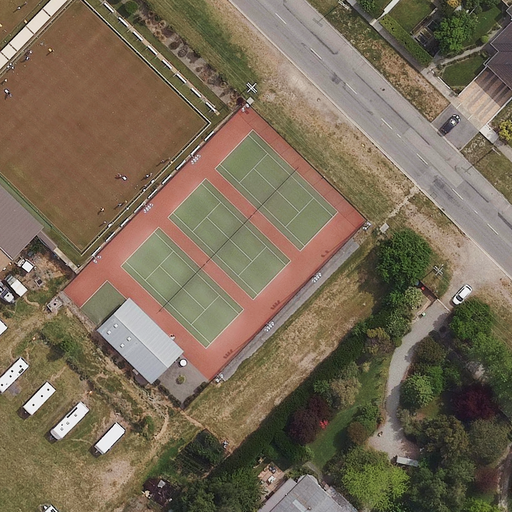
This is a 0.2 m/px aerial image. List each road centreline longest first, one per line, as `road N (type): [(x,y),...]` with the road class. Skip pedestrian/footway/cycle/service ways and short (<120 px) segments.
road 1 (secondary): [(262,0),(511,247)]
road 2 (unknown): [(508,243),(419,345),(406,370),(395,456)]
